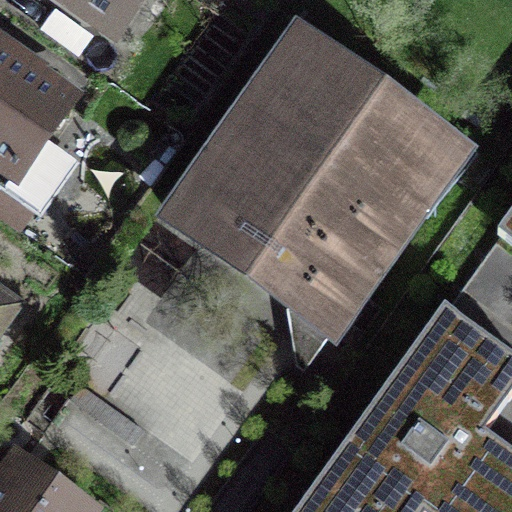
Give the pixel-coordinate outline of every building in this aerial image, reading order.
[(141,0),(68,0),(117,34),(141,0)] [(457,159),(297,46),(172,223),(312,321),(332,335),(457,159)] [(67,104),(0,57),(0,163),(17,175),(67,104)] [(511,214),(496,237),(511,249),(511,214)] [(0,328),(12,311),(0,302),(0,328)] [(511,511),(511,456),(482,435),(511,394),(511,361),(445,313),(300,511),(511,511)] [(85,511),(16,463),(0,485),(0,511),(85,511)]
